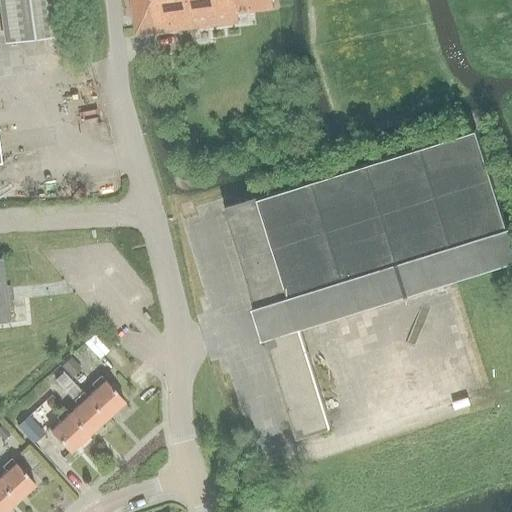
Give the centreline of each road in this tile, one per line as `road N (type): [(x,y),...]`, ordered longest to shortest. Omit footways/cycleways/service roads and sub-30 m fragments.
road 1 (unclassified): [(193,473),(181,432),(173,306),(150,209)]
road 2 (unclassified): [(150,209),(124,111),(113,0)]
road 3 (unclassified): [(0,221),(150,209)]
